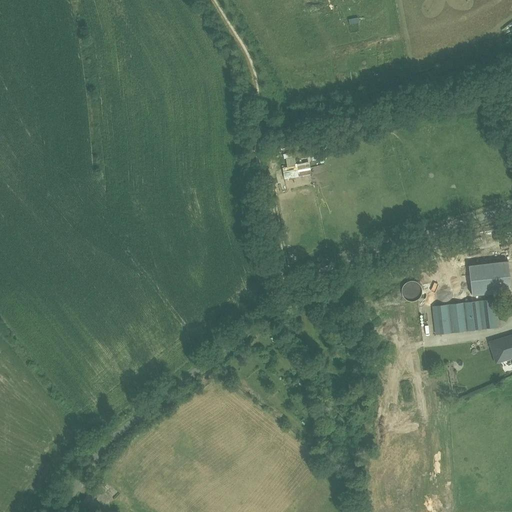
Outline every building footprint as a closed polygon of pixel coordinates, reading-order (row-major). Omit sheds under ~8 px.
[(285,159),(287,167),(296,166),(295,157),(285,159)] [(309,162),(297,164),(297,165),(299,176),(312,174),(309,162)] [(285,179),(299,176),(297,165),(296,166),(287,167),(283,168),(285,179)] [(511,230),(496,233),(499,262),(511,260),(511,230)] [(508,262),(469,266),(472,295),(511,290),(508,262)] [(413,281),(410,281),(408,282),(406,283),(405,285),(403,287),(403,290),(402,291),(403,293),(404,296),(404,297),(406,299),(407,300),(408,301),(411,301),(413,302),(415,301),(418,300),(420,299),(422,297),(422,295),(423,293),(423,291),(423,289),(423,287),(422,286),(420,284),(419,283),(417,282),(415,281),(413,281)] [(393,370),(390,339),(498,326),(495,300),(372,313),(379,372),(393,370)] [(511,338),(493,343),(498,361),(511,356),(511,337),(511,338)] [(389,397),(376,398),(378,417),(391,416),(389,397)] [(116,499),(120,493),(109,485),(104,491),(116,499)]
